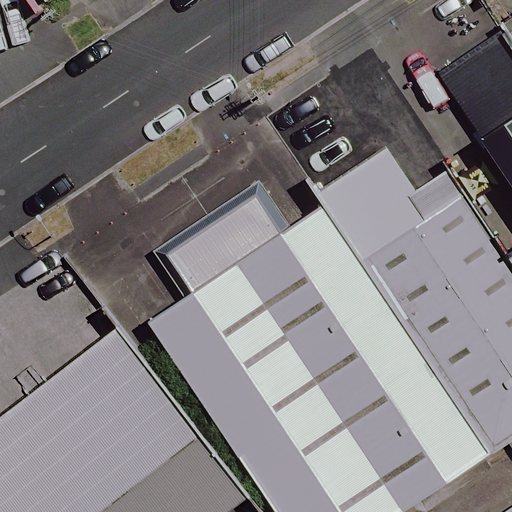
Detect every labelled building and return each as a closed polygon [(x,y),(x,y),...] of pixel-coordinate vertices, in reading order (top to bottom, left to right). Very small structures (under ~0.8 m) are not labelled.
[(511,91),(511,28),(483,48),(511,91)] [(511,302),(511,91),(483,48),(480,43),(414,86),(511,231),(511,238),(482,259),(511,302)] [(475,454),(511,428),(511,302),(482,259),(439,194),(343,258),(475,454)] [(248,511),(386,511),(475,454),(343,258),(310,209),(127,332),(248,511)] [(210,511),(221,504),(91,337),(0,406),(0,511),(210,511)]
